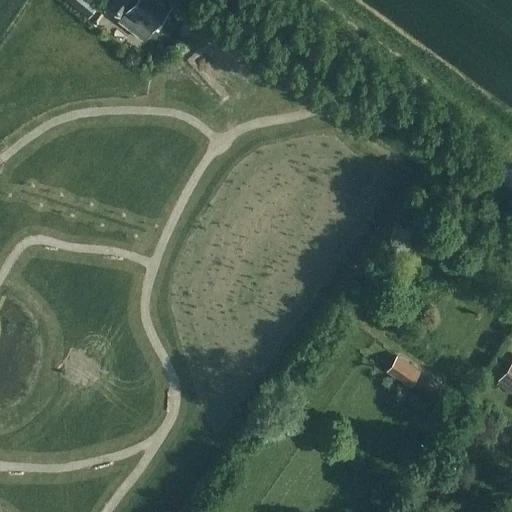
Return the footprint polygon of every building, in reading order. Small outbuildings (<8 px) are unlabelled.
[(89,0),(64,0),(87,18),(97,6),(89,0)] [(167,0),(109,0),(106,4),(122,16),(126,11),(152,32),(172,4),(167,0)] [(104,8),(98,22),(113,28),(118,14),(104,8)] [(420,370),(397,355),(387,371),(409,386),(420,370)] [(511,361),(499,378),(511,388),(511,361)] [(443,387),(429,378),(425,385),(439,394),(443,387)]
